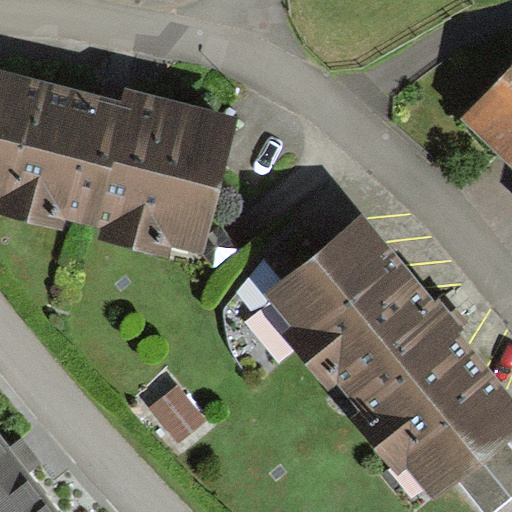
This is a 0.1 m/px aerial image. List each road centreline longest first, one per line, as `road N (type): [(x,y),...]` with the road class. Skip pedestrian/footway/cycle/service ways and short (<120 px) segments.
road 1 (residential): [(0,16),(233,30),(511,265)]
road 2 (unclassified): [(0,333),(55,406),(160,511)]
